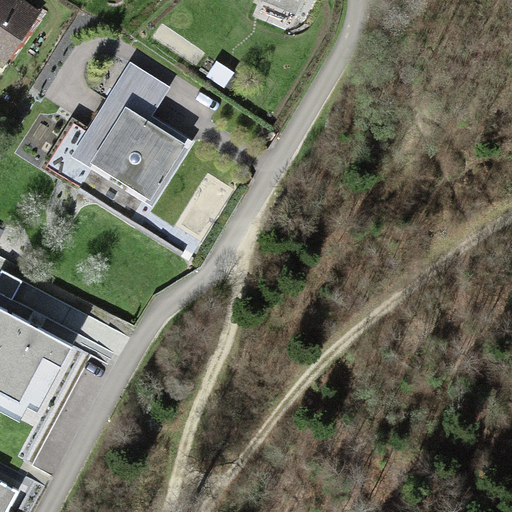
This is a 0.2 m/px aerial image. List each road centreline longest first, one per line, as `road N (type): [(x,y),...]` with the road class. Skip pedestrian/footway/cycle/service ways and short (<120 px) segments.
road 1 (residential): [(352,0),(346,33),(213,264),(157,310),(47,511)]
road 2 (track): [(511,214),(430,265),(357,325),(270,417),(233,473),(216,482),(177,475)]
road 3 (track): [(169,511),(191,419),(223,352),(232,306),(228,238)]
